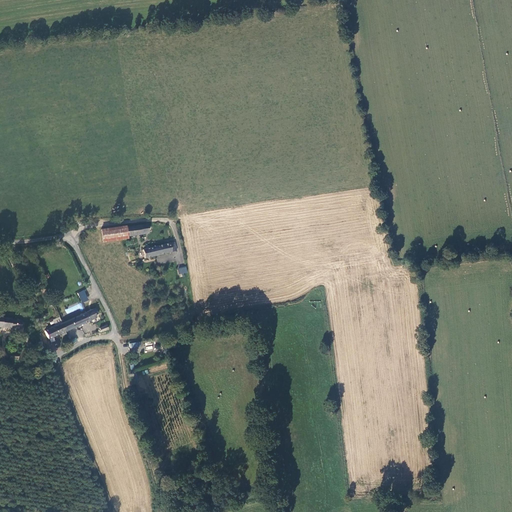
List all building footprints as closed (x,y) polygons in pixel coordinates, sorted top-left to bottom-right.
[(128,236),(149,233),(148,224),(127,228),(128,236)] [(101,230),(103,242),(128,239),(128,236),(127,228),(126,226),(101,230)] [(146,249),(143,250),(145,259),(177,251),(175,242),(150,248),(150,247),(149,246),(148,245),(147,246),(146,246),(146,248),(146,249)] [(84,289),(77,293),(82,303),(89,300),(84,289)] [(66,331),(96,318),(93,310),(63,323),(66,331)] [(21,321),(13,321),(13,319),(4,319),(2,318),(0,317),(0,327),(21,329),(21,321)] [(45,331),(49,339),(66,331),(63,323),(45,331)] [(47,345),(40,346),(41,354),(48,353),(47,345)]
